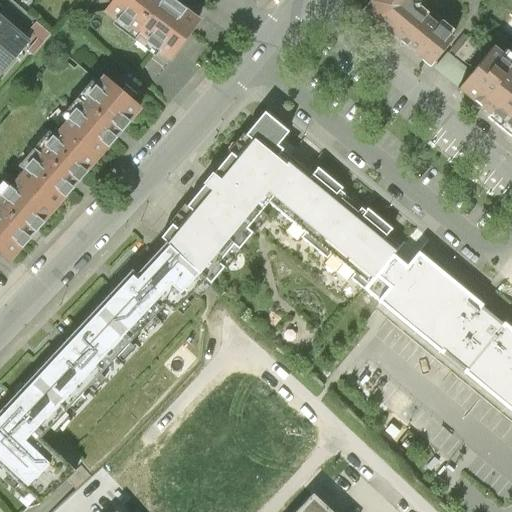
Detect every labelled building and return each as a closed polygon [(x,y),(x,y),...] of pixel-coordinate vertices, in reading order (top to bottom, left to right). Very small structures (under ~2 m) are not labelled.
[(114,0),(105,13),(167,60),(196,22),(166,0),(114,0)] [(415,3),(411,0),(366,0),(361,7),(427,65),(453,35),(415,3)] [(0,41),(12,28),(0,17),(0,41)] [(29,43),(34,36),(38,39),(28,51),(33,55),(51,35),(36,22),(23,38),(29,43)] [(23,38),(12,28),(0,41),(0,75),(0,76),(29,43),(23,38)] [(457,87),(500,122),(511,108),(511,58),(493,43),(457,87)] [(105,80),(62,130),(96,160),(140,110),(105,80)] [(511,108),(500,122),(511,131),(511,108)] [(287,133),(264,113),(245,136),(251,141),(236,159),(230,154),(213,175),(211,173),(210,175),(212,176),(205,185),(203,183),(202,184),(204,186),(186,207),(191,212),(176,229),(171,225),(161,238),(165,243),(205,279),(209,284),(223,268),(218,263),(232,246),(238,250),(251,234),(246,229),(268,204),(295,170),(284,161),(294,150),(282,140),(287,133)] [(53,210),(96,160),(62,130),(19,180),(53,210)] [(307,180),(295,170),(268,204),(304,234),(300,238),(326,260),(330,255),(354,274),(350,279),(363,290),(392,255),(395,252),(382,241),(391,230),(367,210),(357,221),(332,200),(342,189),(317,169),(307,180)] [(0,251),(10,260),(53,210),(19,180),(0,201),(0,251)] [(173,313),(205,279),(165,243),(135,275),(131,271),(97,307),(132,340),(164,305),(173,313)] [(406,266),(392,255),(363,290),(377,302),(441,355),(443,354),(464,371),(462,373),(511,413),(511,330),(503,323),(502,324),(481,307),(482,306),(417,253),(406,266)] [(132,340),(97,307),(32,378),(65,409),(132,340)] [(65,409),(32,378),(0,411),(0,465),(41,504),(76,473),(37,439),(65,409)] [(337,457),(323,472),(342,489),(356,474),(337,457)] [(330,511),(312,495),(295,511),(330,511)]
